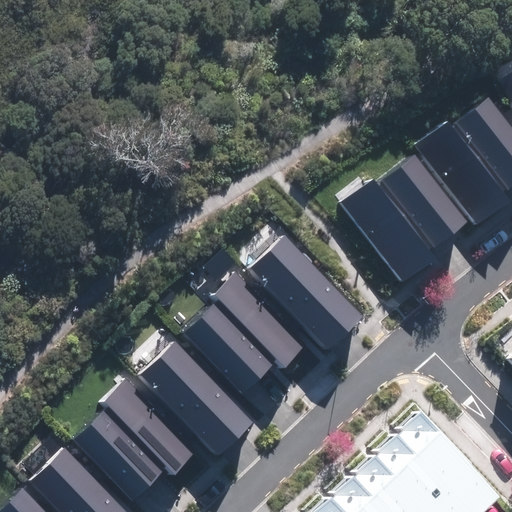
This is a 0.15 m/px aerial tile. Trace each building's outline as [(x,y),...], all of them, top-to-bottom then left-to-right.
[(511,70),(501,77),(511,97),(511,70)] [(414,145),(476,225),(509,200),(503,191),(511,183),(511,128),(489,98),(451,127),(446,120),(414,145)] [(342,203),(404,283),(437,258),(431,249),(467,221),(417,156),(379,185),(374,178),(342,203)] [(251,268),(330,349),(363,318),(285,236),(251,268)] [(212,294),(218,300),(184,332),(243,394),(277,362),(284,369),(308,346),(236,271),(212,294)] [(175,340),(139,374),(217,455),(252,421),(175,340)] [(102,401),(108,407),(74,439),(133,501),(167,469),(174,476),(198,453),(126,378),(102,401)] [(484,511),(501,497),(420,410),(311,511),(484,511)] [(30,481),(60,511),(125,511),(65,448),(30,481)] [(0,511),(53,511),(28,485),(0,510),(0,511)]
